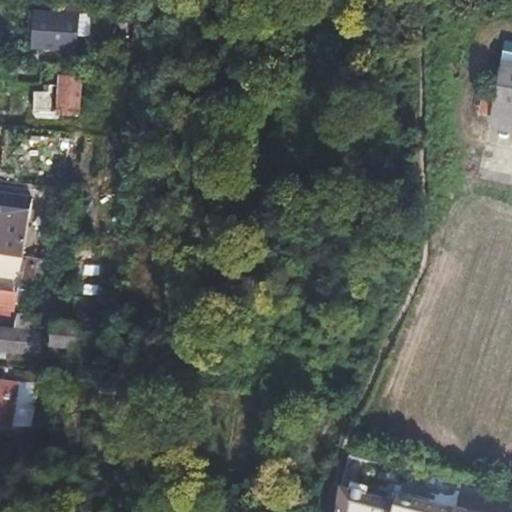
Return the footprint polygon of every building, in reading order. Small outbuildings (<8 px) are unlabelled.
[(74,57),(77,22),(34,17),(30,52),(74,57)] [(511,41),(507,40),(494,88),(489,124),(511,128),(511,41)] [(0,79),(0,80),(0,92),(17,94),(18,81),(32,82),(33,66),(0,63),(0,79)] [(78,116),(80,80),(59,78),(58,95),(33,93),(32,112),(78,116)] [(5,163),(73,178),(81,144),(12,129),(5,163)] [(0,314),(24,317),(33,232),(36,198),(0,193),(0,314)] [(117,355),(119,333),(68,326),(68,323),(24,317),(22,334),(0,331),(0,359),(17,361),(19,354),(64,360),(64,352),(73,354),(74,350),(117,355)] [(0,427),(22,431),(29,386),(19,384),(21,372),(0,369),(0,427)] [(440,511),(347,487),(343,511),(440,511)]
